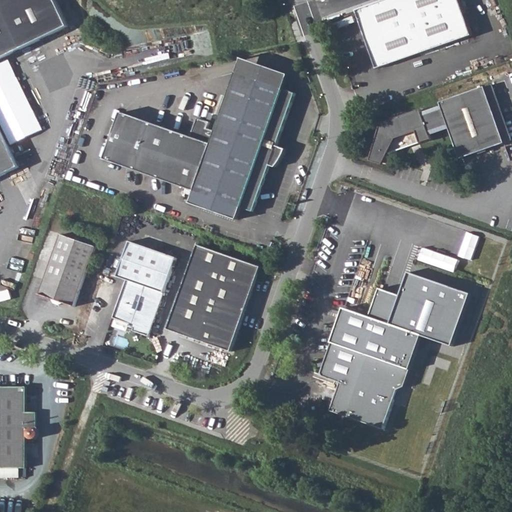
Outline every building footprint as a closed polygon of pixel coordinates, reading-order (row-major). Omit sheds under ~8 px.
[(0,0),(0,172),(14,166),(0,136),(0,56),(62,27),(48,0),(0,0)] [(459,0),(375,0),(355,7),(376,66),(471,33),(459,0)] [(231,67),(279,85),(284,70),(236,53),(231,67)] [(236,204),(254,156),(265,160),(291,89),(279,85),(231,67),(204,138),(118,106),(100,153),(188,186),(236,204)] [(489,79),(482,82),(486,94),(493,92),(489,79)] [(457,153),(501,138),(486,94),(482,82),(438,97),(440,103),(420,111),(418,104),(378,117),(368,154),(380,157),(385,147),(427,133),(426,125),(445,120),(457,153)] [(247,208),(265,160),(254,156),(236,204),(247,208)] [(236,204),(188,186),(183,197),(232,215),(236,204)] [(58,227),(37,286),(69,298),(91,239),(58,227)] [(168,264),(171,257),(172,252),(125,235),(113,270),(121,273),(107,311),(123,317),(122,320),(129,322),(127,325),(145,331),(168,264)] [(257,264),(195,243),(188,263),(185,270),(166,326),(227,348),(257,264)] [(185,270),(188,263),(171,257),(168,264),(185,270)] [(382,291),(372,319),(424,336),(454,347),(471,295),(410,274),(402,298),(382,291)] [(372,319),(346,309),(323,377),(342,385),(332,413),(386,431),(400,394),(406,389),(424,336),(372,319)] [(27,427),(37,427),(37,412),(28,412),(28,386),(0,385),(0,476),(18,476),(18,469),(26,469),(27,438),(27,427)] [(37,430),(37,427),(27,427),(27,438),(37,438),(37,435),(37,430)]
